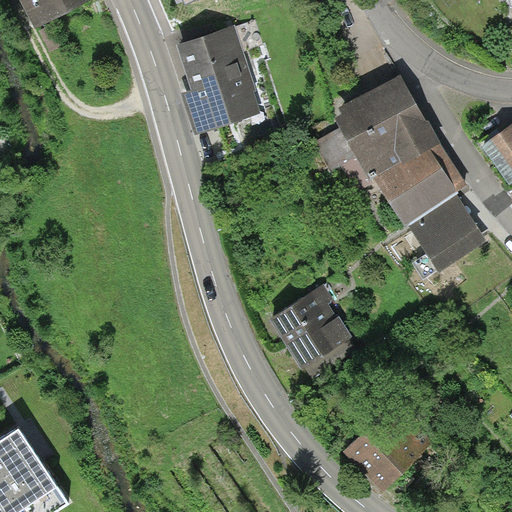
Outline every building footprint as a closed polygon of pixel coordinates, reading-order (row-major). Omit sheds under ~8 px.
[(19,0),(36,30),(92,0),(19,0)] [(236,28),(176,46),(191,92),(182,95),(195,137),(261,117),(253,91),(256,90),(236,28)] [(401,76),(340,112),(343,116),(334,121),(339,128),(316,142),(333,171),(341,167),(357,195),(377,184),(403,228),(408,225),(458,196),(468,190),(401,76)] [(511,125),(491,142),(511,170),(511,125)] [(408,225),(438,275),(488,244),(458,196),(408,225)] [(323,286),(269,321),(302,371),(305,369),(351,339),(352,338),(329,303),(333,301),(323,286)] [(358,350),(351,339),(305,369),(313,381),(358,350)] [(387,413),(344,454),(384,496),(427,454),(387,413)] [(0,444),(0,511),(56,511),(68,505),(18,432),(0,444)]
